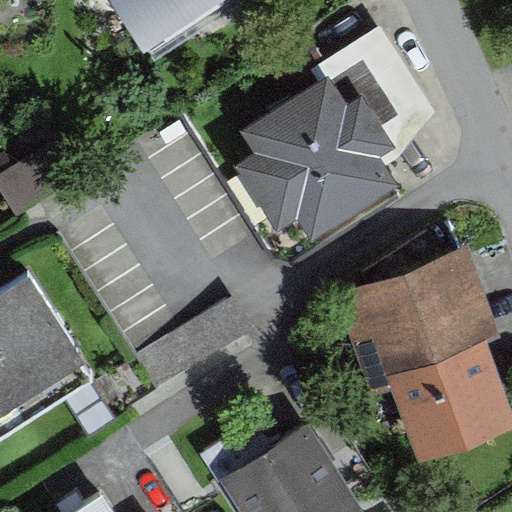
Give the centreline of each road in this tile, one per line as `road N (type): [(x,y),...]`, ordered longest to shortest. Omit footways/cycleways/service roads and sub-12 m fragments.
road 1 (residential): [(296,284),(292,325),(269,363),(114,457)]
road 2 (residential): [(508,156),(363,254),(296,284)]
road 3 (residential): [(296,284),(224,275),(143,186)]
road 4 (residential): [(438,0),(508,156)]
